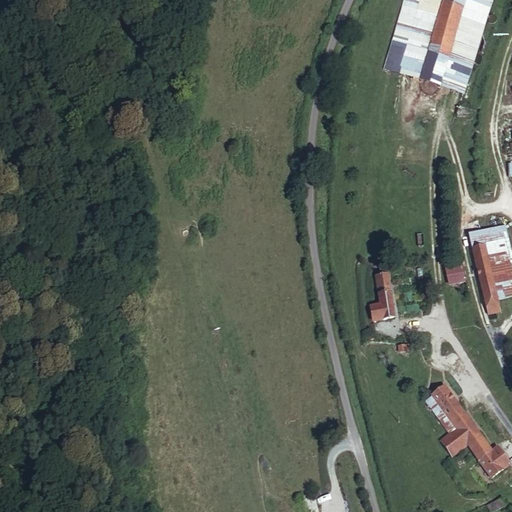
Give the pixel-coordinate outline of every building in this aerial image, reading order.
[(408,43),(422,0),(406,0),(382,68),(459,93),(469,65),(447,57),(429,51),(408,43)] [(422,0),(408,43),(429,51),(448,0),(447,0),(422,0)] [(448,0),(429,51),(447,57),(466,6),(448,0)] [(466,6),(487,13),(492,0),(447,0),(448,0),(466,6)] [(466,6),(447,57),(469,65),(487,13),(466,6)] [(484,231),(501,299),(511,295),(511,256),(504,226),(484,231)] [(499,312),(497,300),(480,231),(470,234),(489,315),(499,312)] [(497,300),(501,299),(484,231),(480,231),(497,300)] [(463,263),(444,265),(446,284),(464,282),(463,263)] [(386,272),(376,274),(377,289),(379,303),(370,307),(371,321),(395,319),(386,272)] [(425,397),(445,430),(452,426),(463,443),(491,477),(505,468),(493,449),(446,384),(425,397)] [(452,426),(445,430),(435,436),(447,453),(463,443),(452,426)] [(498,447),(493,449),(505,468),(510,464),(498,447)] [(317,511),(312,492),(298,495),(299,500),(289,502),(290,511),(317,511)] [(502,506),(500,500),(485,504),(487,511),(502,506)]
